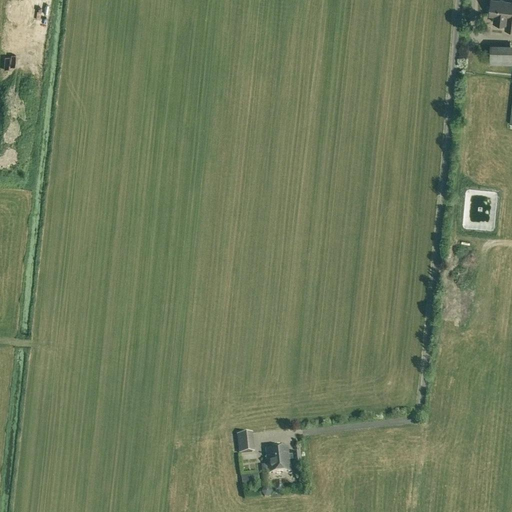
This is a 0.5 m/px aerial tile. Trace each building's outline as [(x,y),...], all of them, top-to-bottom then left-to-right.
[(511,2),(491,0),(491,7),(489,9),(488,12),(490,14),(490,15),(495,16),(494,23),(507,25),(506,30),(511,30),(511,2)] [(490,65),(511,65),(511,48),(491,47),(490,65)] [(252,432),(236,434),(239,453),(254,451),(252,432)] [(289,448),(265,450),(267,468),(268,474),(291,472),(289,448)] [(293,454),(293,463),(301,463),(300,453),(293,454)] [(252,481),(251,475),(241,476),(243,486),(252,484),(252,481)]
